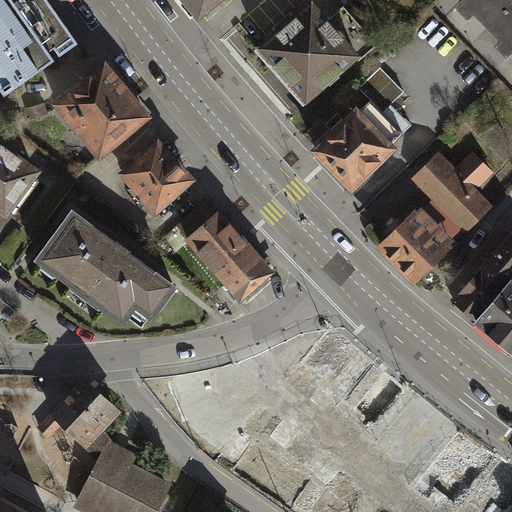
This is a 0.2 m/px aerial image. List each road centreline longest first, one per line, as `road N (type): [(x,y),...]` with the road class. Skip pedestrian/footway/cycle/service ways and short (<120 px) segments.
road 1 (secondary): [(116,0),(250,165),(353,273)]
road 2 (residential): [(94,360),(217,343),(285,317),(353,273)]
road 3 (residential): [(94,360),(122,381),(173,445),(262,511)]
road 4 (secondary): [(353,273),(504,401)]
road 5 (residential): [(0,282),(94,360)]
